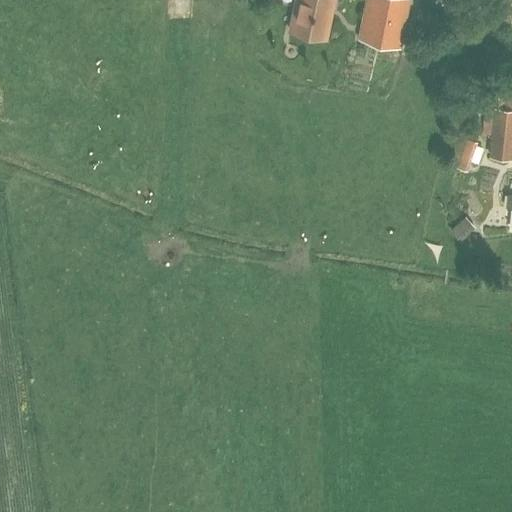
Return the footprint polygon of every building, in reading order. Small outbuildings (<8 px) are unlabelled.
[(296,0),(290,31),(326,38),(333,0),(296,0)] [(400,48),(409,0),(367,0),(359,40),(400,48)] [(511,158),(511,110),(495,109),(491,157),(511,158)] [(467,137),(466,141),(457,167),(468,171),(474,155),(480,156),(483,148),(476,145),(478,141),(467,137)] [(466,215),(450,230),(460,241),(476,226),(466,215)]
